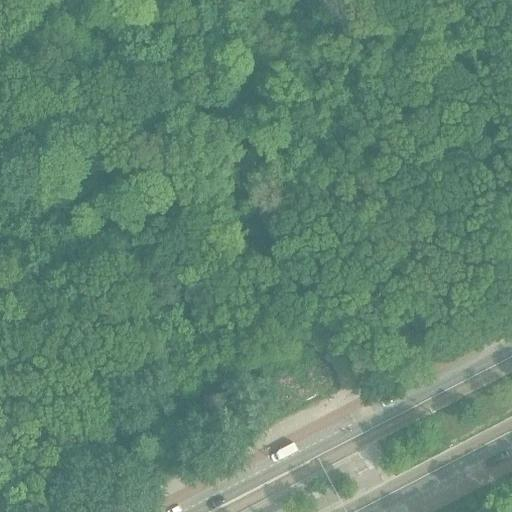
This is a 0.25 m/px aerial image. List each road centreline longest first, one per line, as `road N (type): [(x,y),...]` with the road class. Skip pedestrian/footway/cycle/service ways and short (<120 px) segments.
road 1 (tertiary): [(511,349),(196,511)]
road 2 (tertiary): [(370,511),(511,439)]
